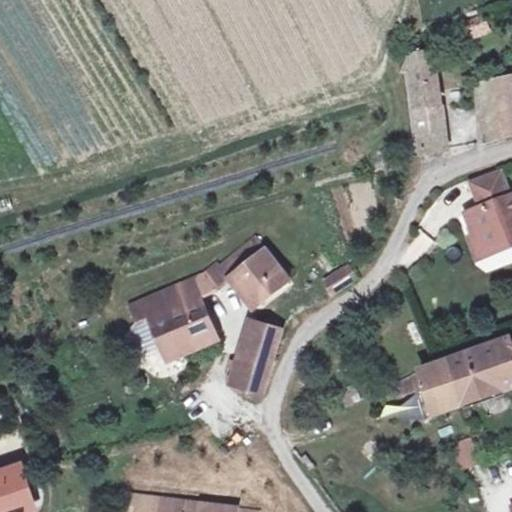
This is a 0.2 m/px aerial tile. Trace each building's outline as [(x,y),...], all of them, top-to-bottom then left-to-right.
[(488,30),(482,16),(461,25),(467,39),(488,30)] [(447,150),(433,52),(412,56),(405,70),(411,72),(423,155),(447,150)] [(511,135),(511,77),(478,86),(482,144),(511,135)] [(511,195),(502,171),(473,183),(480,201),(485,199),(487,205),(483,207),(468,213),(474,228),(486,232),(493,247),(511,239),(511,195)] [(340,252),(367,241),(346,186),(333,191),(332,188),(318,194),(340,252)] [(486,232),(474,228),(472,237),(481,258),(511,245),(511,239),(493,247),(486,232)] [(222,266),(220,267),(231,280),(252,307),(274,289),(276,291),(291,280),(255,240),(222,266)] [(511,248),(480,262),(484,273),(511,261),(511,248)] [(219,263),(206,272),(220,290),(231,280),(220,267),(222,266),(219,263)] [(333,296),(358,279),(350,266),(325,282),(333,296)] [(219,340),(195,281),(144,302),(168,361),(219,340)] [(263,395),(283,335),(252,325),(232,385),(263,395)] [(511,341),(449,364),(464,404),(485,397),(511,388),(511,341)] [(464,404),(449,364),(421,373),(427,388),(416,391),(426,422),(447,415),(445,411),(464,404)] [(51,391),(31,365),(10,380),(30,405),(51,391)] [(427,388),(421,373),(391,387),(400,396),(416,391),(427,388)] [(399,426),(424,420),(418,399),(394,406),(399,426)] [(393,450),(372,431),(353,451),(373,471),(393,450)] [(486,462),(477,436),(454,445),(461,469),(486,462)] [(0,511),(28,511),(36,509),(23,468),(4,474),(1,468),(0,468),(0,511)] [(236,511),(237,510),(128,496),(125,511),(236,511)]
